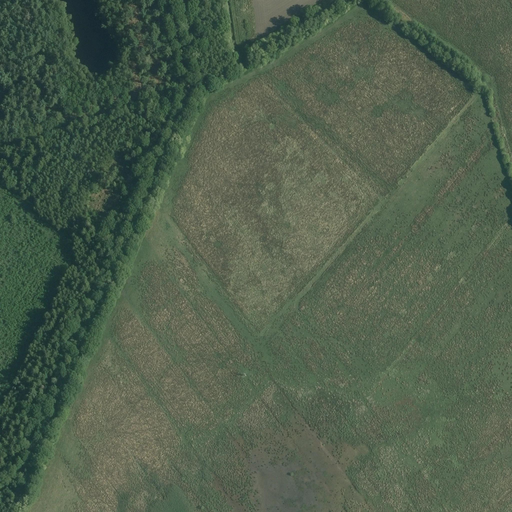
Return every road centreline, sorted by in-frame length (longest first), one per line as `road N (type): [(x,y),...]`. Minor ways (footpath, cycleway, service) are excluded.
road 1 (track): [(0,491),(35,454),(191,88)]
road 2 (track): [(191,88),(344,0)]
road 3 (track): [(0,149),(157,98)]
